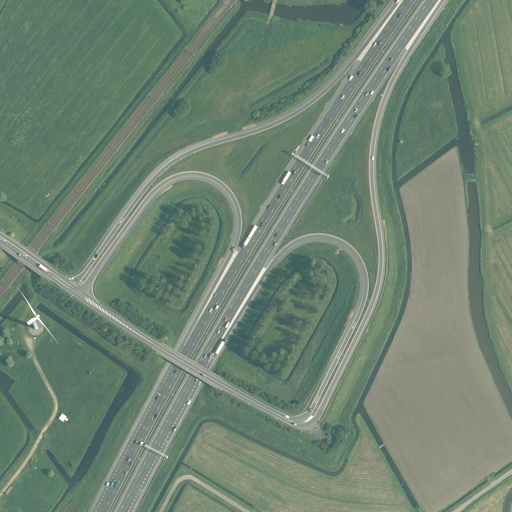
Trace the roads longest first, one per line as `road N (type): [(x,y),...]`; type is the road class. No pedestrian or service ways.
road 1 (track): [(269,19),(238,27),(61,249),(30,271),(35,297),(21,325),(55,408),(0,495)]
road 2 (motorway): [(410,0),(297,164),(146,421)]
road 3 (motorway): [(287,421),(304,427),(315,420),(374,298),(381,253),(371,168),(377,119),(392,79),(443,0)]
road 4 (motorway): [(80,294),(160,185),(200,174),(234,198),(233,250),(146,421)]
road 5 (motorway): [(398,0),(335,78),(292,115),(197,147),(149,181),(71,288)]
road 6 (motorway): [(202,359),(313,174),(432,0)]
road 7 (motorway): [(202,359),(287,247),(310,236),(345,245),(363,269),(364,299),(312,410),(287,421)]
road 8 (secondary): [(287,421),(80,294)]
road 9 (motorway): [(122,511),(202,359)]
